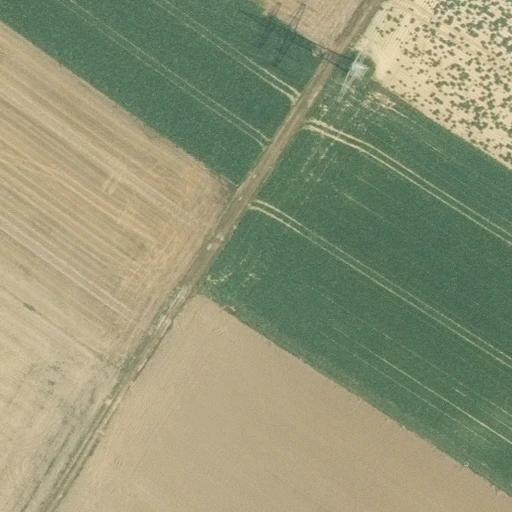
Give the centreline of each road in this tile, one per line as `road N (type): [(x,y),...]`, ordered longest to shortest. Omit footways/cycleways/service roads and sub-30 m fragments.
road 1 (track): [(69,511),(399,0)]
road 2 (track): [(195,310),(510,511)]
